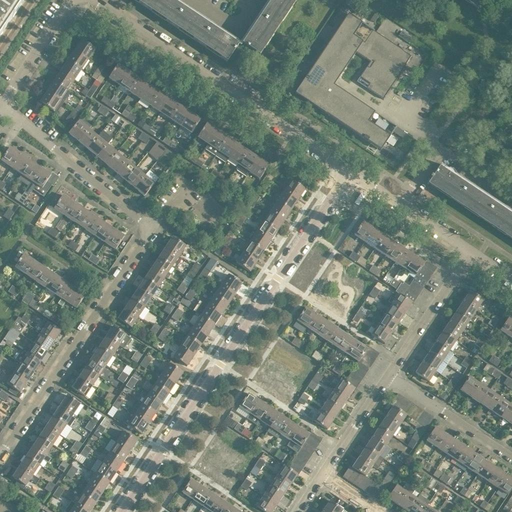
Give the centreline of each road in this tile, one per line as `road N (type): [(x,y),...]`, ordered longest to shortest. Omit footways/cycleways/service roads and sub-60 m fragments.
road 1 (residential): [(0,455),(149,230),(2,103)]
road 2 (residential): [(121,511),(347,171)]
road 3 (residential): [(347,171),(96,0)]
road 4 (residential): [(386,376),(470,251)]
road 5 (residential): [(386,376),(511,460)]
road 6 (residential): [(470,251),(347,171)]
road 7 (residential): [(2,103),(72,0)]
